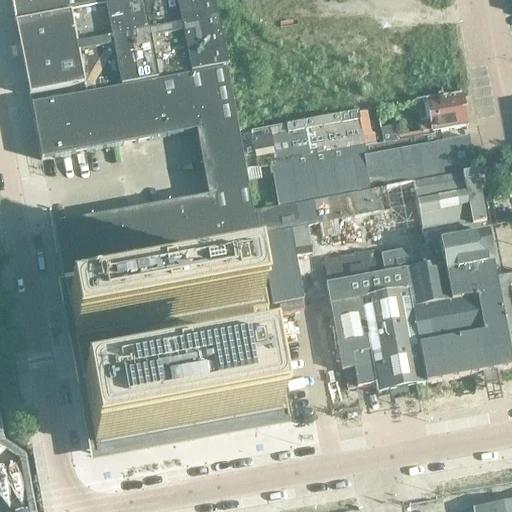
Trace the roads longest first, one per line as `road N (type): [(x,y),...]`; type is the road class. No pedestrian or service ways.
road 1 (unclassified): [(85,506),(142,503),(511,433)]
road 2 (unclassified): [(85,506),(63,486),(53,455),(0,131)]
